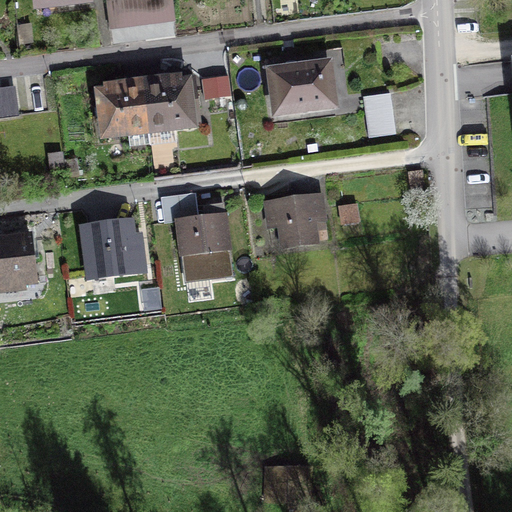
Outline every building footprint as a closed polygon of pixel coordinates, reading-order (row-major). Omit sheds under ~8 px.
[(82,0),(18,0),(22,22),(84,14),(82,0)] [(146,0),(147,2),(105,8),(110,38),(175,28),(170,0),(146,0)] [(327,68),(263,78),(271,125),(334,116),(327,68)] [(143,89),(150,131),(196,124),(190,82),(143,89)] [(229,86),(204,90),(208,110),(232,105),(229,86)] [(150,131),(143,89),(91,96),(97,138),(150,131)] [(14,93),(0,95),(0,126),(19,123),(14,93)] [(392,101),(364,106),(370,146),(398,141),(392,101)] [(63,163),(48,165),(50,179),(64,178),(63,163)] [(325,200),(265,212),(270,237),(278,236),(283,259),(334,249),(325,200)] [(224,222),(174,229),(179,265),(229,258),(224,222)] [(131,226),(76,236),(85,290),(141,280),(131,226)] [(27,240),(0,244),(0,300),(36,295),(27,240)]
